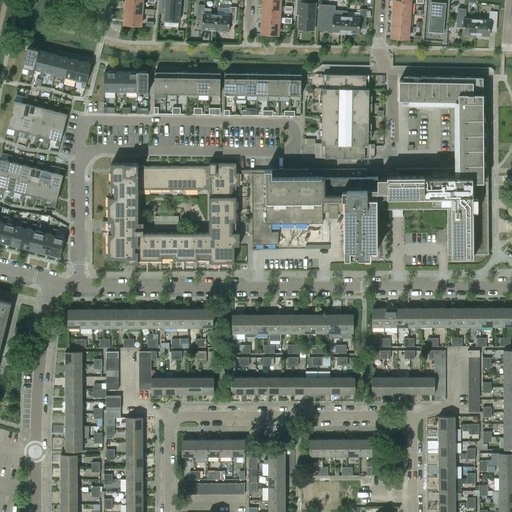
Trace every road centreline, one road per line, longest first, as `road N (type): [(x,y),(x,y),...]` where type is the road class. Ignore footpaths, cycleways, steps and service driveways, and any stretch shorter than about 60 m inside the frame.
road 1 (residential): [(78,288),(511,286)]
road 2 (residential): [(169,511),(168,430),(181,416),(406,417),(412,511)]
road 3 (residential): [(35,452),(51,283)]
road 4 (residential): [(78,288),(85,120)]
